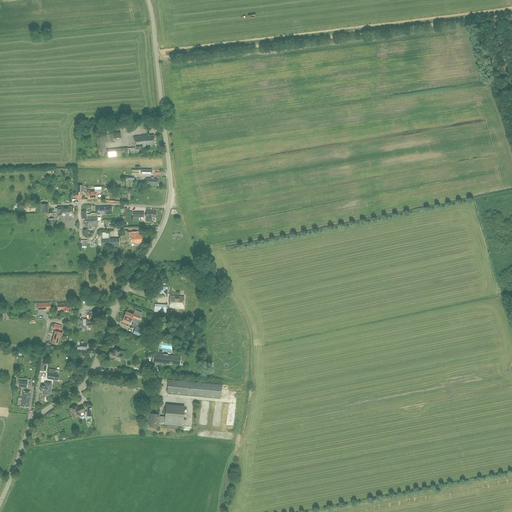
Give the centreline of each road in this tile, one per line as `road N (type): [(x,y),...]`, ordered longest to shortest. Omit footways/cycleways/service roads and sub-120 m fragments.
road 1 (unclassified): [(116,307),(162,228),(169,200),(148,0)]
road 2 (unclassified): [(0,502),(31,423),(89,377),(116,307)]
road 3 (residential): [(0,345),(37,346),(50,321),(116,307)]
